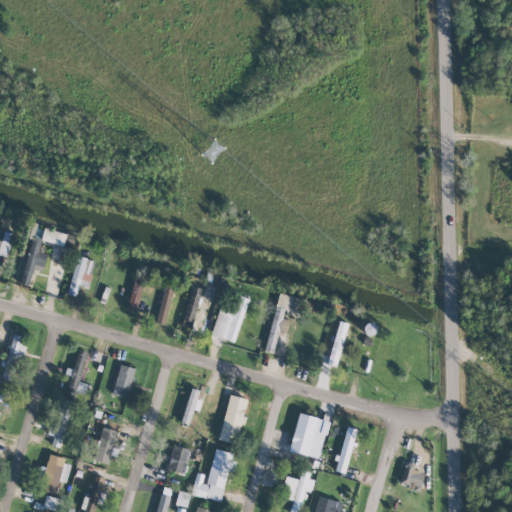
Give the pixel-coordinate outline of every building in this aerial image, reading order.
[(41,240),(63,246),(66,234),(44,228),(41,240)] [(0,255),(7,257),(13,234),(0,230),(0,255)] [(20,284),(29,286),(33,269),(43,271),(47,254),(39,252),(41,242),(30,239),(20,284)] [(94,261),(77,256),(67,294),(76,296),(78,286),(87,289),(94,261)] [(165,325),(171,287),(163,286),(157,323),(165,325)] [(181,326),(190,329),(201,288),(192,286),(181,326)] [(265,351),(273,353),(278,331),(286,333),(289,320),(283,319),(287,302),(294,304),(295,298),(278,294),(265,351)] [(332,347),(325,345),(322,354),(329,355),(327,365),(336,367),(346,328),(337,326),(332,347)] [(15,381),(25,337),(12,334),(6,362),(4,361),(0,378),(15,381)] [(86,351),(76,349),(66,397),(76,399),(86,351)] [(112,394),(127,398),(135,368),(119,364),(112,394)] [(203,391),(191,388),(180,422),(189,424),(193,409),(197,410),(203,391)] [(218,439),(236,444),(247,399),(229,395),(218,439)] [(50,435),(54,436),(51,445),(61,448),(73,410),(59,406),(50,435)] [(327,420),(297,414),(289,452),(320,458),(327,420)] [(344,473),(357,429),(347,426),(335,470),(344,473)] [(115,430),(100,427),(94,461),(109,464),(115,430)] [(183,473),(190,450),(174,445),(166,469),(183,473)] [(221,501),(227,472),(231,473),(235,454),(214,449),(207,484),(202,483),(204,474),(196,473),(191,495),(221,501)] [(66,483),(71,461),(46,456),(38,490),(56,494),(58,481),(66,483)] [(399,485),(413,488),(418,465),(404,462),(399,485)] [(286,476),(282,489),(289,490),(287,499),(292,501),(289,511),(298,511),(304,491),(311,492),(315,476),(300,473),(299,479),(286,476)] [(186,508),(190,494),(179,491),(175,504),(186,508)] [(165,511),(169,497),(160,494),(155,511),(165,511)] [(339,511),(342,502),(317,496),(313,511),(339,511)] [(61,499),(46,497),(45,508),(59,510),(61,499)]
